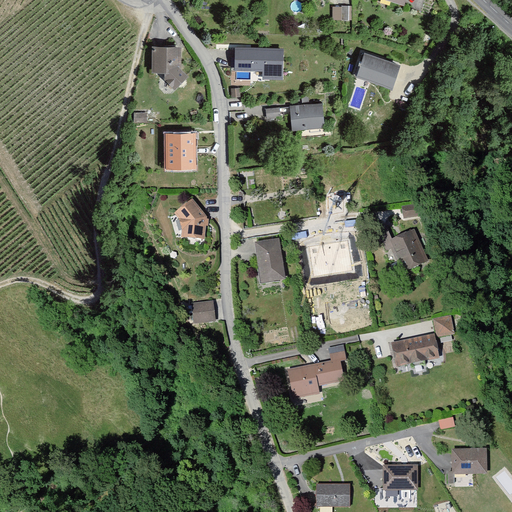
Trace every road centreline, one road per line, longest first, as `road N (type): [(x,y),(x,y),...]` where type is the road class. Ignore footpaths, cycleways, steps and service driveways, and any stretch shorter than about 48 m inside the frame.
road 1 (residential): [(287,511),(234,353),(216,83),(165,0)]
road 2 (track): [(151,5),(100,201),(99,291),(86,301),(25,279),(0,286)]
road 3 (unknown): [(441,320),(236,362)]
road 4 (unknown): [(433,429),(273,473)]
